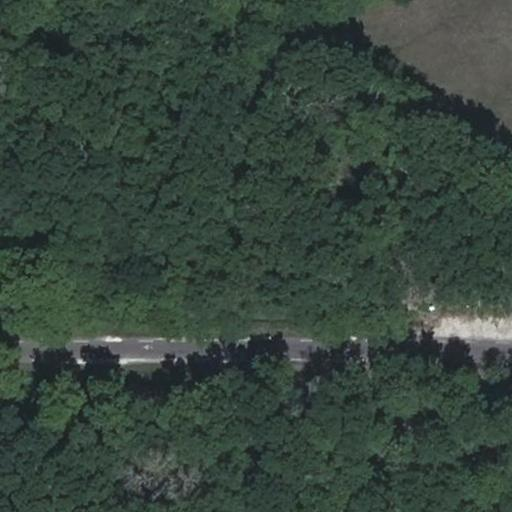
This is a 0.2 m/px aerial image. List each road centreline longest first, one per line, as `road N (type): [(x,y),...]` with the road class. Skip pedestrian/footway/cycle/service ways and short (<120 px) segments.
road 1 (track): [(0,255),(511,299)]
road 2 (unclassified): [(0,350),(319,342),(511,350)]
road 3 (track): [(511,170),(240,0)]
